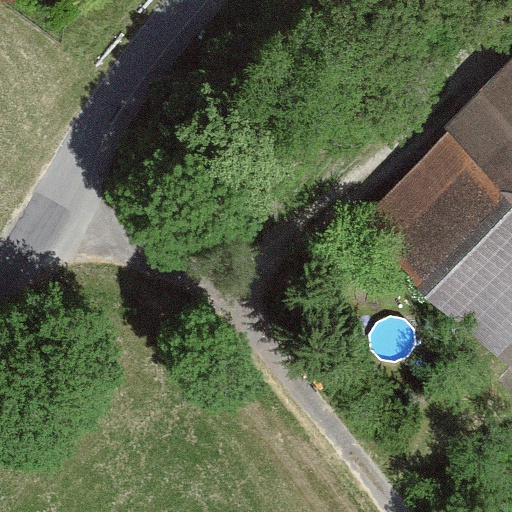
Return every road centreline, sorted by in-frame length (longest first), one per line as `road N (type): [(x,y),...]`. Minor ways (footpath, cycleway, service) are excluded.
road 1 (track): [(43,204),(234,305),(396,511)]
road 2 (unclassified): [(0,270),(107,102),(187,0)]
